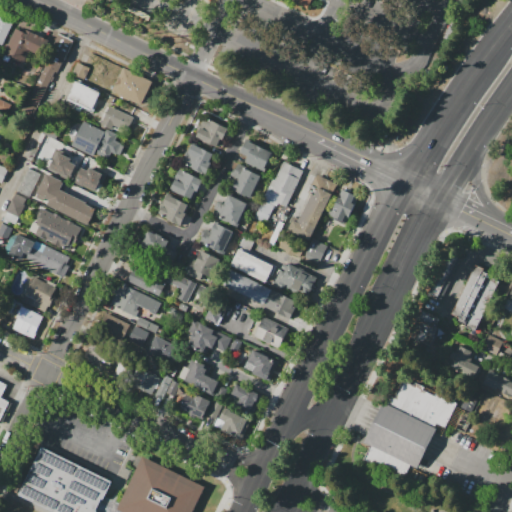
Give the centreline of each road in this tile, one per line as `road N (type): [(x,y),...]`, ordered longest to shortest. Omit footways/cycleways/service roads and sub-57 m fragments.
road 1 (residential): [(196,77),(0,472)]
road 2 (residential): [(318,138),(36,0)]
road 3 (primary): [(406,181),(273,443)]
road 4 (residential): [(255,479),(0,352)]
road 5 (primary): [(493,53),(406,181)]
road 6 (primary): [(390,309),(442,199)]
